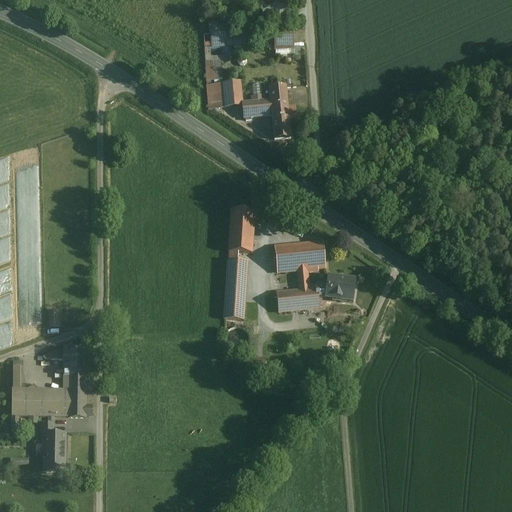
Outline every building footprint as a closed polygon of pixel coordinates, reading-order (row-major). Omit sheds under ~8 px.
[(292,30),(274,31),(274,39),(275,48),(292,47),(292,30)] [(241,48),(251,47),(250,33),(241,33),(241,48)] [(229,34),(209,35),(210,44),(229,42),(229,34)] [(238,85),(220,86),(221,105),(208,106),(208,110),(240,108),(238,85)] [(285,89),(269,91),(270,104),(242,106),(243,119),(271,117),(274,141),(290,140),(288,120),(287,109),(285,89)] [(254,213),(230,212),(228,254),(252,255),(254,213)] [(299,293),(276,295),(278,314),(317,311),(316,300),(325,298),(327,286),(308,288),(307,275),(317,274),(317,271),(325,270),(322,245),(274,250),(277,275),(297,273),(299,293)] [(227,263),(223,321),(243,322),(247,264),(227,263)] [(354,283),(328,280),(327,286),(325,298),(325,299),(351,302),(354,283)] [(57,313),(49,313),(49,330),(57,329),(57,313)] [(90,353),(57,352),(44,357),(44,362),(63,362),(62,391),(68,391),(68,379),(86,379),(86,383),(90,384),(90,353)] [(265,359),(244,361),(246,373),(266,371),(265,359)] [(20,368),(12,368),(12,418),(29,418),(29,403),(68,403),(68,391),(62,391),(20,391),(20,368)] [(86,379),(68,379),(68,391),(68,403),(29,403),(29,418),(53,419),(68,419),(67,420),(85,420),(85,417),(91,417),(91,408),(85,408),(85,384),(86,383),(86,379)] [(53,426),(42,426),(41,445),(43,445),(43,474),(64,474),(65,436),(53,436),(53,426)]
